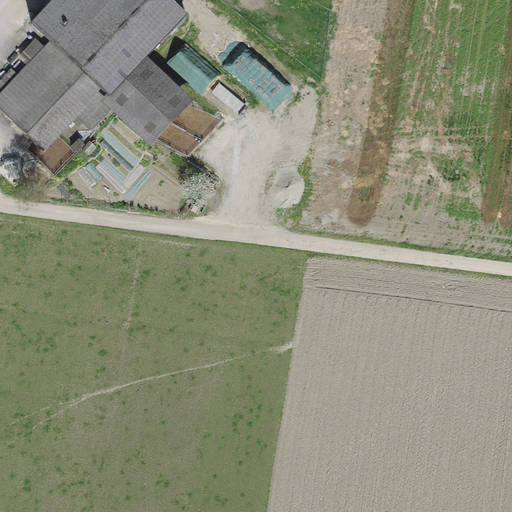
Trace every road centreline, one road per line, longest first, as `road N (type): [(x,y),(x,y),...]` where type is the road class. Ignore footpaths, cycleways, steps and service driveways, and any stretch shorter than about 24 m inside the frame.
road 1 (track): [(0,196),(276,238)]
road 2 (track): [(511,270),(276,238)]
